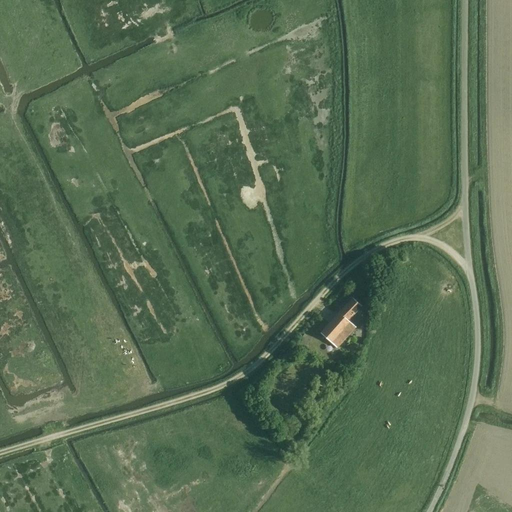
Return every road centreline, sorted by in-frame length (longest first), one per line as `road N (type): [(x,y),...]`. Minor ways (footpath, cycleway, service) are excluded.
road 1 (unclassified): [(0,452),(233,382),(350,268),(410,238)]
road 2 (unclassified): [(428,511),(457,448),(476,368),(470,272)]
road 3 (unclassified): [(463,208),(465,0)]
